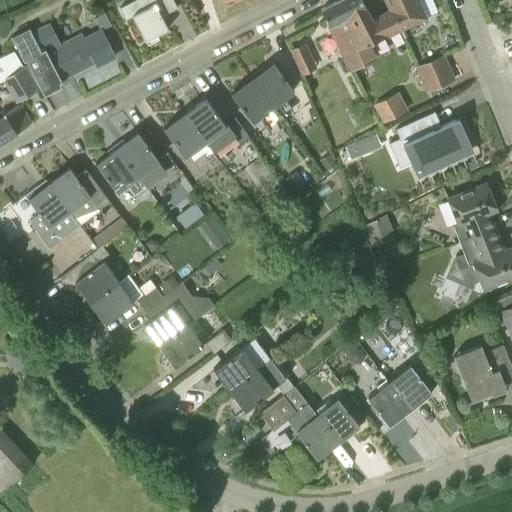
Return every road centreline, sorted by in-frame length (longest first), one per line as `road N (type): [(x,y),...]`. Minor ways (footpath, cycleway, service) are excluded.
road 1 (residential): [(511,454),(337,510),(239,497),(140,437),(0,274)]
road 2 (residential): [(301,0),(0,163)]
road 3 (residential): [(511,123),(464,0)]
